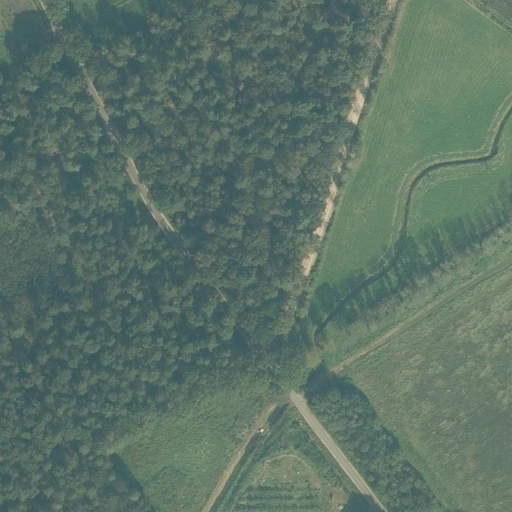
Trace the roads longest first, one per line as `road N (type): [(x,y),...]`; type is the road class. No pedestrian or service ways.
road 1 (unclassified): [(382,511),(195,276),(148,205),(43,0)]
road 2 (track): [(270,368),(396,0)]
road 3 (track): [(511,257),(294,398)]
